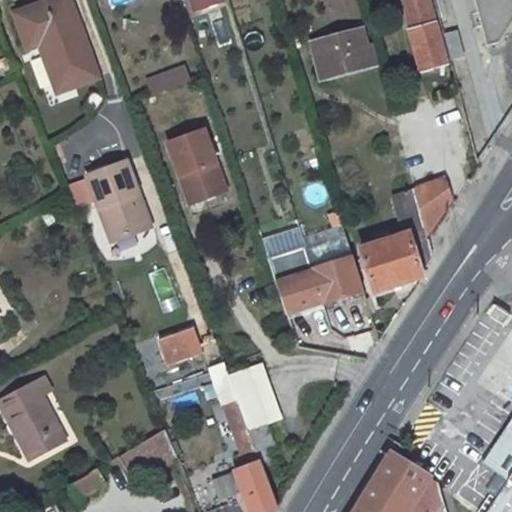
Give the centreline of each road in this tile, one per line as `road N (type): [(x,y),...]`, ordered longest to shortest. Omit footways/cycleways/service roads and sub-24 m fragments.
road 1 (secondary): [(511,178),(295,511)]
road 2 (secondary): [(313,511),(471,269),(511,224)]
road 3 (unknown): [(376,384),(282,368),(191,237)]
road 4 (unknown): [(77,0),(161,219)]
